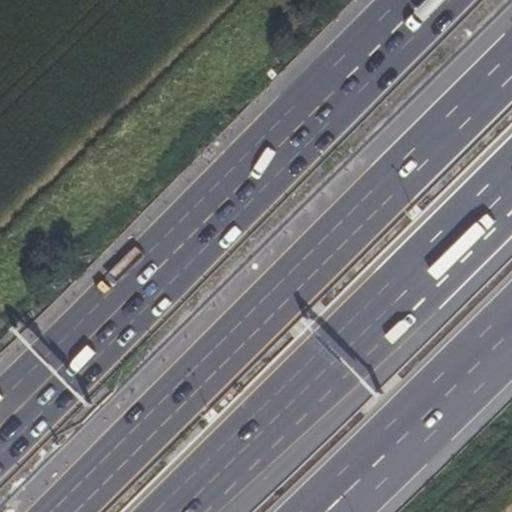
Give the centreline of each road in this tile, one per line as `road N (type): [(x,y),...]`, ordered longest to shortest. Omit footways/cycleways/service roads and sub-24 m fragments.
road 1 (motorway): [(511,63),(62,511)]
road 2 (motorway): [(183,511),(511,186)]
road 3 (motorway): [(426,0),(141,287)]
road 4 (motorway): [(141,287),(98,356),(0,456)]
road 5 (motorway): [(361,477),(511,329)]
road 6 (motorway): [(141,287),(75,330),(0,400)]
